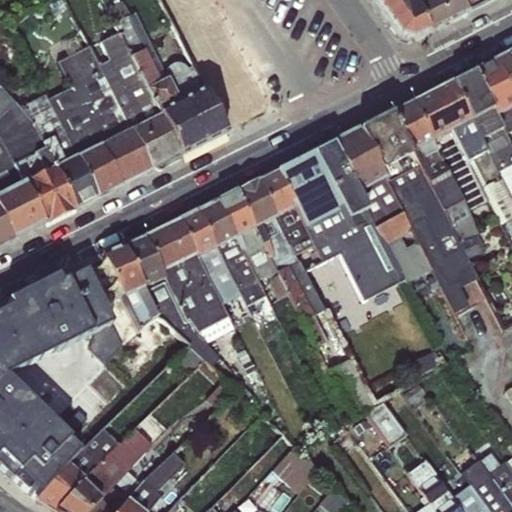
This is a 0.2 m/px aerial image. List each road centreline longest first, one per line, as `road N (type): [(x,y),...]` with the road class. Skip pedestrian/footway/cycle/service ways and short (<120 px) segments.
road 1 (tertiary): [(0,283),(396,82)]
road 2 (tertiary): [(396,82),(511,24)]
